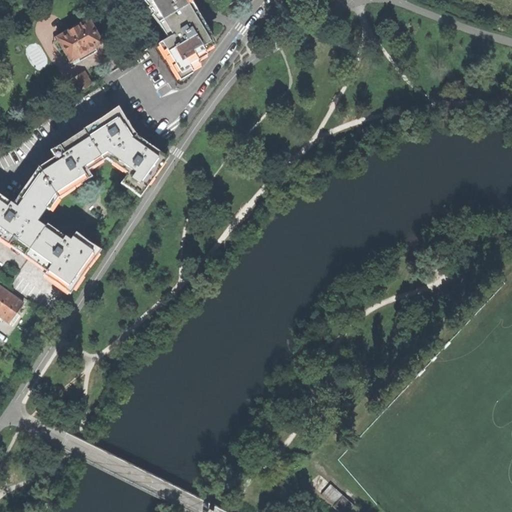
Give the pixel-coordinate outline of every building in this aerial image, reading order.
[(185,0),(148,0),(161,21),(189,4),(185,0)] [(195,15),(189,4),(161,21),(170,36),(161,42),(183,78),(192,73),(189,66),(197,61),(195,58),(204,52),(202,48),(211,43),(195,15)] [(66,52),(71,61),(78,58),(80,61),(90,55),(97,51),(96,48),(103,44),(89,19),(87,20),(84,19),(80,21),(80,24),(57,37),(63,47),(60,49),(63,54),(66,52)] [(69,81),(77,93),(92,84),(85,72),(69,81)] [(124,127),(116,114),(84,135),(100,160),(105,156),(131,139),(124,127)] [(100,160),(84,135),(56,154),(59,160),(41,172),(55,198),(75,184),(71,179),(85,170),(100,160)] [(138,144),(131,139),(105,156),(120,167),(129,154),(131,155),(138,144)] [(149,152),(138,144),(131,155),(129,154),(120,167),(128,172),(122,182),(140,194),(163,161),(149,152)] [(88,175),(85,170),(71,179),(75,184),(82,179),(88,175)] [(41,172),(20,201),(42,216),(55,198),(41,172)] [(37,224),(15,209),(5,202),(0,198),(0,236),(26,255),(45,229),(37,224)] [(42,216),(20,201),(15,209),(37,224),(42,216)] [(59,239),(45,229),(26,255),(49,271),(71,286),(94,253),(72,238),(67,245),(59,239)] [(46,275),(49,271),(26,255),(0,236),(0,283),(49,318),(69,290),(46,275)] [(71,286),(49,271),(46,275),(69,290),(71,286)] [(0,318),(7,324),(21,305),(0,289),(0,318)] [(319,496),(331,507),(340,496),(328,485),(319,496)]
